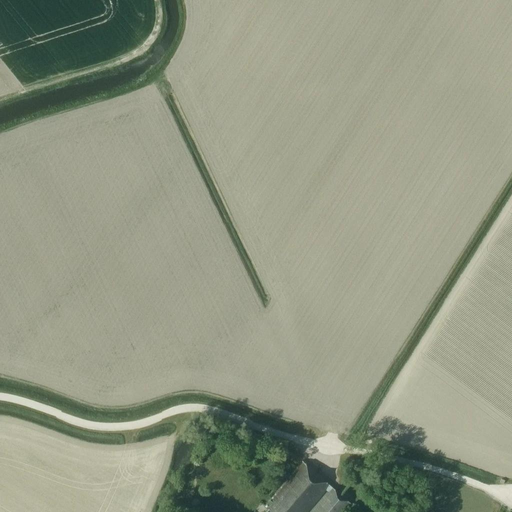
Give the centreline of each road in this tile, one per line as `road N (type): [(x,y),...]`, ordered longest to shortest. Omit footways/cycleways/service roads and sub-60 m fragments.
road 1 (unclassified): [(0,395),(108,425),(201,407),(309,442),(427,466)]
road 2 (track): [(0,136),(143,90),(178,51),(186,0)]
